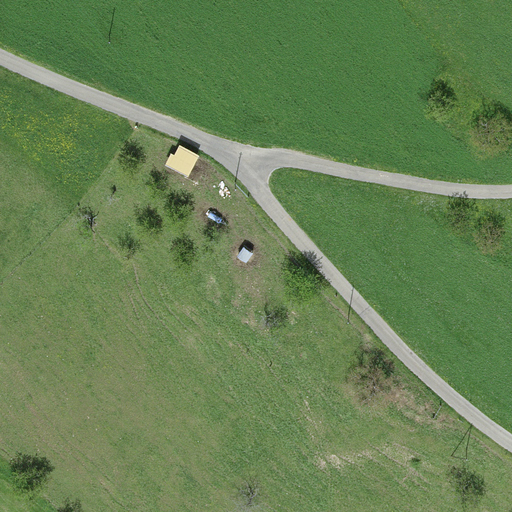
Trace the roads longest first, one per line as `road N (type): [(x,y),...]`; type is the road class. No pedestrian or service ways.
road 1 (unclassified): [(243,159),(267,198),(391,337),(511,445)]
road 2 (track): [(511,193),(243,159)]
road 3 (unclassified): [(243,159),(0,58)]
